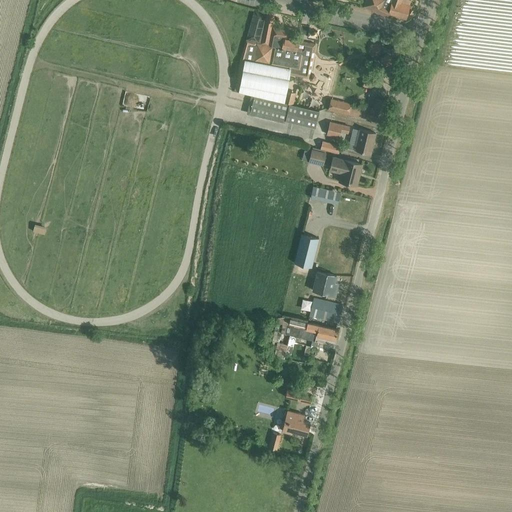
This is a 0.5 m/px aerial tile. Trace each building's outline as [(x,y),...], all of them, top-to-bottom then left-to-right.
[(365,0),(365,1),(380,7),(389,11),(388,14),(405,18),(409,5),(400,3),(401,0),(365,0)] [(246,39),(234,90),(254,95),(284,102),(289,74),(309,78),(315,44),(298,41),(288,39),(289,34),(279,32),(280,29),(270,27),(273,13),(265,12),(263,26),(260,42),(253,39),(251,40),(246,39)] [(308,38),(319,39),(320,26),(309,25),(308,38)] [(381,55),(381,46),(370,46),(369,54),(381,55)] [(387,52),(380,56),(385,64),(394,59),(389,51),(387,52)] [(254,95),(250,112),(315,127),(319,111),(284,102),(254,95)] [(351,103),(330,98),(328,109),(348,114),(351,103)] [(389,107),(374,103),(373,109),(367,107),(365,118),(385,123),(389,107)] [(329,122),(327,135),(339,137),(340,131),(348,133),(349,126),(329,122)] [(371,154),(376,133),(359,129),(359,130),(353,129),(349,146),(354,148),(353,150),(371,154)] [(321,149),(339,153),(340,146),(323,142),(321,149)] [(325,153),(311,149),(308,161),(322,165),(325,153)] [(356,185),(362,164),(333,157),(329,170),(341,173),(339,181),(356,185)] [(312,186),(310,197),(337,203),(339,192),(312,186)] [(39,225),(34,225),(34,236),(48,235),(48,228),(39,228),(39,225)] [(318,238),(301,234),(293,263),(311,267),(318,238)] [(317,271),(312,290),(334,296),(337,287),(333,286),(336,275),(317,271)] [(309,315),(338,322),(342,305),(313,298),(309,315)] [(335,339),(338,329),(307,322),(290,318),(286,334),(312,340),(314,334),(335,339)] [(296,401),(310,404),(312,395),(315,395),(316,389),(306,387),(304,393),(287,389),(285,396),(297,399),(296,401)] [(310,422),(303,420),(304,415),(287,410),(281,430),(291,433),(292,431),(307,435),(310,422)] [(272,433),(268,448),(276,450),(280,435),(272,433)]
